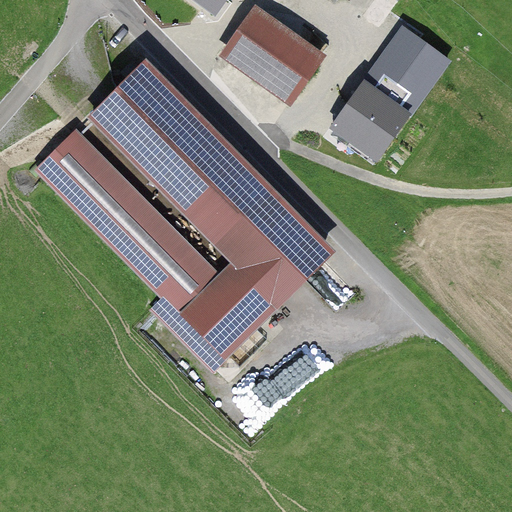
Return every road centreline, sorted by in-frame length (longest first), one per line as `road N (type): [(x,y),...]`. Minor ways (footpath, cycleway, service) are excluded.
road 1 (residential): [(121,0),(511,404)]
road 2 (track): [(113,0),(0,122)]
